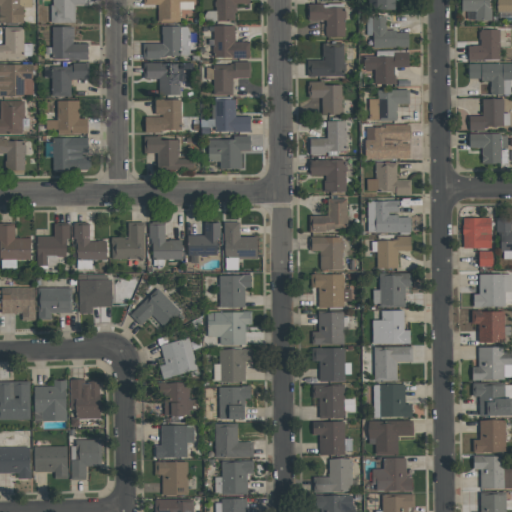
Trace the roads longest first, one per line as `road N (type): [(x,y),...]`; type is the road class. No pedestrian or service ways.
road 1 (residential): [(439,0),(442,511)]
road 2 (residential): [(278,192),(282,511)]
road 3 (residential): [(0,193),(278,192)]
road 4 (residential): [(114,0),(114,193)]
road 5 (residential): [(275,0),(278,192)]
road 6 (residential): [(121,348),(120,511)]
road 7 (residential): [(0,351),(121,348)]
